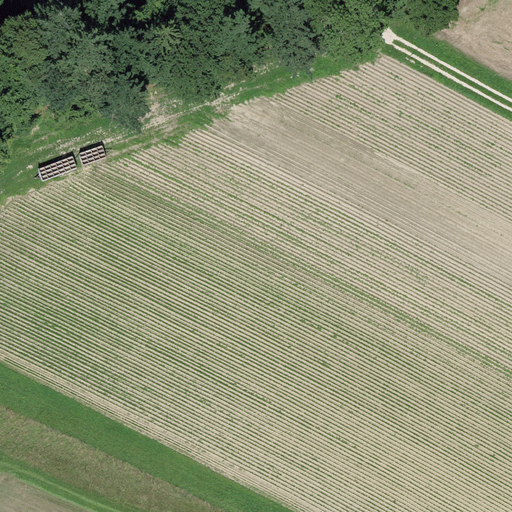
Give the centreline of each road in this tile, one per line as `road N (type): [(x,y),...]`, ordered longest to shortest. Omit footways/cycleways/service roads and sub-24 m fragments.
road 1 (track): [(0,181),(57,151),(396,36)]
road 2 (track): [(367,0),(403,45),(511,107)]
